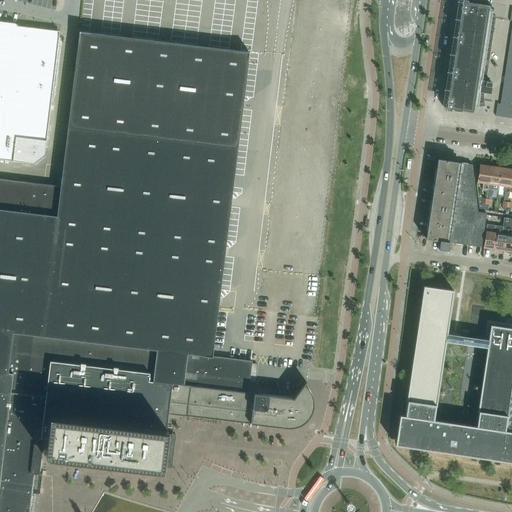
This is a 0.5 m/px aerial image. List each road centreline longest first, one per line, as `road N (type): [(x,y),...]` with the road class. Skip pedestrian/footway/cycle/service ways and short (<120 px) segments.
road 1 (primary): [(382,22),(387,157),(346,396)]
road 2 (primary): [(364,413),(385,261)]
road 3 (primary): [(385,261),(403,128)]
road 4 (primary): [(443,511),(379,461),(364,413)]
road 5 (residential): [(419,130),(438,0)]
road 6 (residential): [(403,255),(419,130)]
road 7 (unclassified): [(307,495),(211,476),(195,495)]
